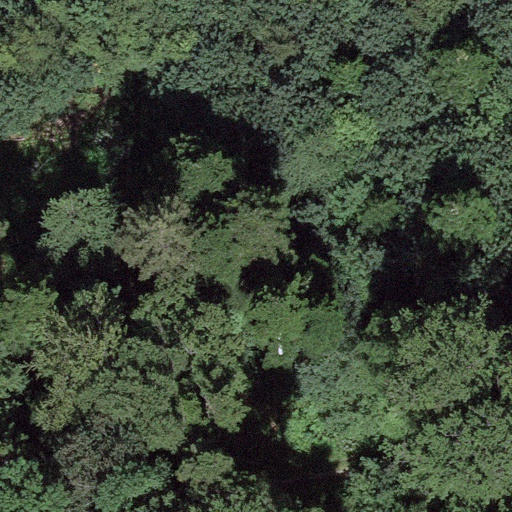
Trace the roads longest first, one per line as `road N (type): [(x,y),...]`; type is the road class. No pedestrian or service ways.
road 1 (track): [(511,449),(238,480),(115,511)]
road 2 (track): [(145,171),(129,0)]
